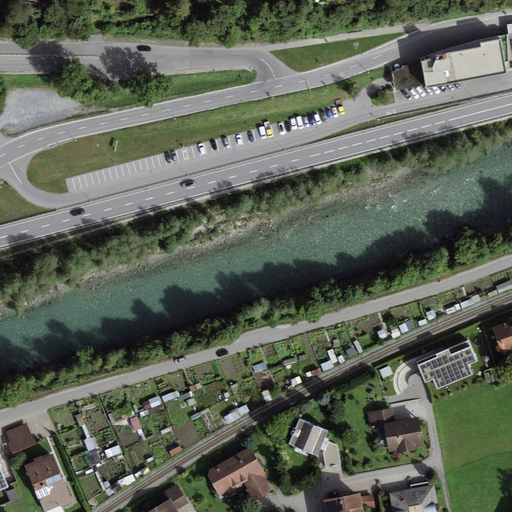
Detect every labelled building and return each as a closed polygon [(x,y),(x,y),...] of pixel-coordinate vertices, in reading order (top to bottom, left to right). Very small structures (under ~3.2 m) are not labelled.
[(436,58),(422,61),(422,63),(405,67),(392,73),(395,89),(425,83),(426,88),(506,73),(505,70),(511,68),(511,34),(507,35),(480,40),(482,46),(436,55),(436,58)] [(511,325),(489,332),(496,355),(511,350),(511,325)] [(466,365),(473,362),(469,351),(451,358),(449,352),(436,357),(439,360),(419,369),(425,384),(434,381),(438,389),(471,376),(466,365)] [(390,412),(371,415),(373,428),(392,425),(390,412)] [(229,424),(243,418),(241,413),(226,419),(229,424)] [(27,418),(4,429),(14,452),(37,441),(27,418)] [(325,431),(297,421),(286,446),(315,458),(319,449),(324,452),(323,455),(326,469),(341,467),(338,449),(329,443),(327,448),(320,445),(325,431)] [(414,423),(380,429),(384,454),(418,449),(414,423)] [(248,448),(206,473),(222,500),(246,485),(256,500),(270,491),(262,478),(266,476),(248,448)] [(53,455),(26,467),(45,510),(71,499),(53,455)] [(0,466),(0,489),(8,486),(0,466)] [(178,491),(145,511),(172,511),(186,503),(178,491)] [(436,511),(434,491),(391,497),(393,511),(436,511)] [(372,495),(321,502),(322,511),(356,511),(357,511),(374,509),(372,495)]
